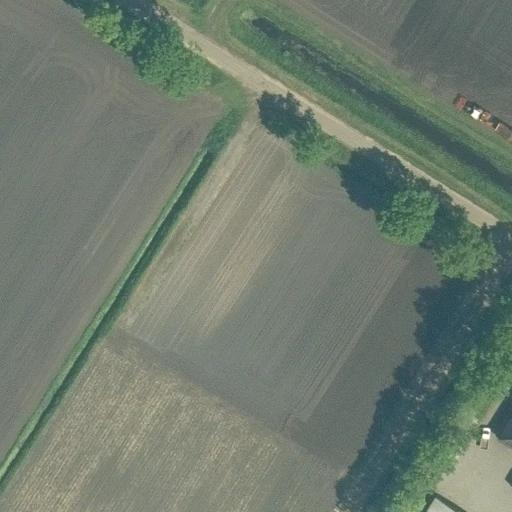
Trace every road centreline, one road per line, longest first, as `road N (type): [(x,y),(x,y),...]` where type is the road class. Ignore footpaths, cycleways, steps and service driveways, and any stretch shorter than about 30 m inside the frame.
road 1 (unclassified): [(511,237),(128,0)]
road 2 (track): [(511,250),(349,511)]
